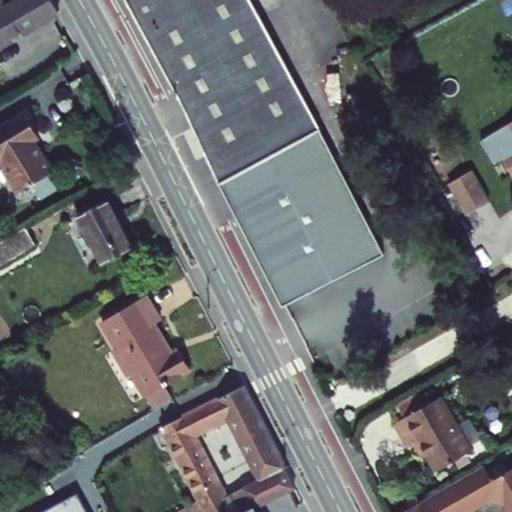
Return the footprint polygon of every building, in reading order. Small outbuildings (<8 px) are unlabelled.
[(0,50),(63,15),(55,0),(31,0),(0,17),(0,50)] [(317,132),(248,0),(121,0),(218,184),(317,132)] [(27,117),(0,132),(0,165),(19,197),(54,176),(40,150),(45,146),(27,117)] [(383,256),(317,132),(218,184),(282,308),(383,256)] [(464,217),(490,203),(472,171),(447,185),(464,217)] [(105,270),(136,252),(108,204),(77,223),(105,270)] [(26,240),(0,254),(0,258),(8,272),(36,256),(26,240)] [(194,374),(180,351),(174,355),(158,329),(164,325),(148,299),(103,327),(121,356),(118,364),(128,379),(135,379),(149,402),(194,374)] [(230,419),(263,483),(287,471),(245,388),(163,430),(205,511),(206,511),(227,501),(194,438),(230,419)] [(472,454),(440,400),(395,426),(409,449),(418,444),(437,475),(472,454)] [(258,511),(298,492),(287,471),(263,483),(227,501),(206,511),(258,511)] [(410,511),(483,511),(495,506),(504,507),(507,511),(511,511),(511,475),(492,487),(483,471),(410,511)]
